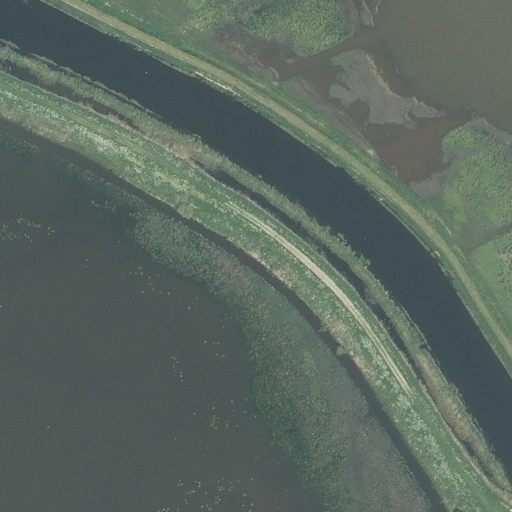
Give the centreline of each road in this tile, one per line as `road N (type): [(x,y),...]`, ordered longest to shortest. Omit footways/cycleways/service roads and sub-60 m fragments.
road 1 (track): [(0,90),(152,162),(283,242),(354,314),(461,480),(498,511)]
road 2 (track): [(511,352),(428,231),(351,159),(62,0)]
